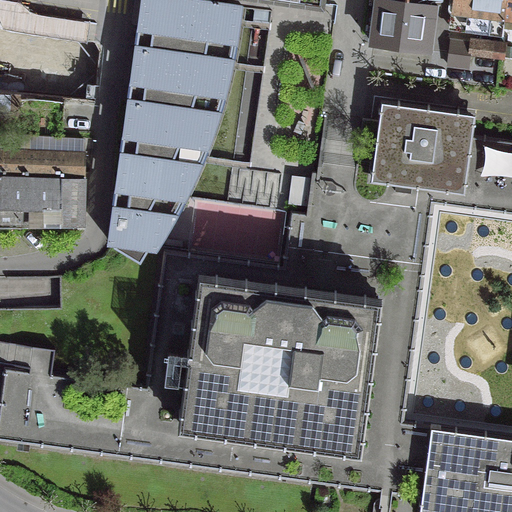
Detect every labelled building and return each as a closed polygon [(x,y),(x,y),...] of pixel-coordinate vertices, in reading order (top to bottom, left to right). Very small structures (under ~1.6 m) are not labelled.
[(320,0),(139,0),(106,240),(114,241),(111,245),(138,261),(147,246),(155,247),(170,222),(190,183),(207,145),(216,119),(227,79),(233,53),(240,6),(197,0),(274,0),(320,6),(320,0)] [(436,4),(405,0),(375,0),(370,45),(429,52),(432,31),(425,30),(428,10),(435,11),(436,4)] [(451,0),(448,28),(500,35),(502,35),(504,16),(503,16),(504,0),(451,0)] [(511,0),(504,0),(503,16),(504,16),(511,17),(511,0)] [(0,91),(90,101),(96,42),(2,29),(0,24),(0,91)] [(467,55),(469,43),(449,40),(445,65),(465,68),(467,55)] [(469,41),(469,43),(467,55),(502,60),(504,45),(469,41)] [(17,113),(18,95),(0,93),(0,114),(5,115),(5,113),(17,113)] [(382,105),(380,123),(372,183),(467,195),(475,138),(477,117),(382,105)] [(467,195),(372,183),(380,123),(365,121),(357,179),(315,174),(309,214),(292,211),(280,295),(201,284),(162,279),(147,387),(41,373),(7,369),(0,421),(0,442),(424,498),(421,511),(511,511),(511,142),(475,138),(467,195)] [(0,174),(82,176),(83,153),(81,153),(81,138),(0,133),(0,174)] [(0,226),(81,226),(82,178),(0,174),(0,226)] [(307,188),(288,185),(286,201),(305,203),(307,188)]
